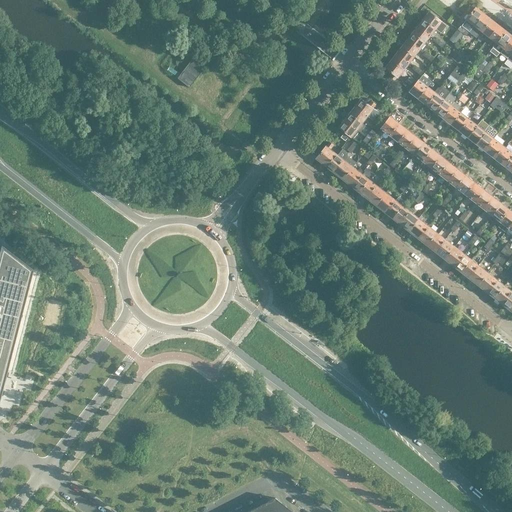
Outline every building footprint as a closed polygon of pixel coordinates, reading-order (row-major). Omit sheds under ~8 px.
[(474,26),(484,14),(476,8),(466,20),(474,26)] [(441,22),(429,12),(428,14),(426,14),(424,17),(424,19),(424,20),(436,29),(438,25),(441,22)] [(481,32),(491,19),(484,14),(474,26),(481,32)] [(489,37),(498,25),(491,19),(481,32),(489,37)] [(436,29),(424,20),(420,24),(419,24),(417,26),(430,36),(436,29)] [(496,43),(505,31),(498,25),(489,37),(496,43)] [(430,36),(417,26),(416,28),(416,29),(413,33),(425,43),(430,36)] [(503,49),(511,37),(511,35),(505,31),(496,43),(503,49)] [(425,43),(413,33),(409,38),(408,37),(407,40),(419,50),(425,43)] [(510,55),(511,52),(511,37),(503,49),(510,55)] [(419,50),(407,40),(405,42),(406,42),(402,47),(414,56),(419,50)] [(414,56),(402,47),(398,52),(398,51),(396,53),(409,63),(414,56)] [(409,63),(396,53),(394,56),(395,56),(391,61),(403,70),(409,63)] [(189,88),(205,67),(194,58),(178,78),(189,88)] [(398,77),(403,70),(391,61),(390,62),(389,62),(387,65),(387,66),(386,68),(393,74),(390,78),(394,81),(397,77),(398,77)] [(418,99),(427,87),(420,82),(411,93),(413,95),(414,96),(416,98),(417,98),(418,99)] [(431,97),(434,93),(427,87),(418,99),(427,105),(432,98),(431,97)] [(435,112),(444,100),(434,93),(431,97),(432,98),(427,105),(435,112)] [(373,108),(376,104),(371,101),(368,105),(361,99),(356,106),(355,105),(354,107),(360,112),(366,117),(373,109),(373,108)] [(447,110),(451,106),(444,100),(435,112),(443,118),(449,111),(447,110)] [(451,125),(460,113),(451,106),(447,110),(449,111),(443,118),(451,125)] [(366,117),(360,112),(354,107),(352,109),(353,110),(349,114),(361,124),(366,117)] [(464,123),(467,119),(460,113),(451,125),(460,131),(465,124),(464,123)] [(361,124),(349,114),(346,119),(345,118),(343,120),(356,130),(361,124)] [(390,135),(399,124),(398,123),(397,122),(395,120),(394,120),(391,117),(382,130),(390,135)] [(468,138),(477,126),(467,119),(464,123),(465,124),(460,131),(468,138)] [(356,130),(343,120),(342,122),(343,123),(339,128),(351,137),(356,130)] [(401,137),(407,130),(399,124),(390,135),(397,140),(400,136),(401,137)] [(481,136),(484,131),(477,126),(468,138),(476,144),(482,137),(481,136)] [(406,148),(415,137),(407,130),(401,137),(400,136),(397,140),(406,148)] [(485,151),(494,139),(484,131),(481,136),(482,137),(476,144),(485,151)] [(418,150),(423,143),(415,137),(406,148),(413,153),(416,149),(418,150)] [(511,155),(511,153),(504,148),(494,139),(485,151),(488,153),(488,155),(491,157),(492,156),(496,160),(497,161),(499,163),(500,163),(504,166),(511,155)] [(336,155),(330,150),(333,145),(330,142),(326,147),(316,159),(326,167),(336,155)] [(423,161),(432,150),(423,143),(418,150),(416,149),(413,153),(423,161)] [(434,163),(440,156),(432,150),(423,161),(430,166),(433,162),(434,163)] [(335,169),(343,160),(336,155),(326,167),(335,173),(337,170),(335,169)] [(439,174),(448,163),(440,156),(434,163),(433,162),(430,166),(439,174)] [(343,179),(352,167),(343,160),(335,169),(337,170),(335,173),(338,176),(338,177),(341,179),(342,179),(343,179)] [(451,176),(457,169),(448,163),(439,174),(446,179),(450,175),(451,176)] [(355,184),(362,175),(360,173),(352,167),(343,179),(344,180),(344,182),(346,183),(348,183),(351,186),(353,183),(355,184)] [(456,187),(465,176),(457,169),(451,176),(450,175),(446,179),(456,187)] [(360,192),(369,180),(362,175),(355,184),(353,183),(351,186),(360,192)] [(484,191),(481,189),(481,188),(481,187),(478,185),(477,185),(472,181),(472,180),(470,178),(468,178),(465,176),(456,187),(475,202),(484,191)] [(368,195),(376,186),(369,180),(360,192),(368,199),(370,196),(368,195)] [(376,205),(385,193),(376,186),(368,195),(370,196),(368,199),(371,202),(372,203),(374,205),(375,205),(376,205)] [(487,204),(492,197),(484,191),(475,202),(485,209),(488,205),(487,204)] [(388,210),(395,201),(385,193),(376,205),(377,206),(377,207),(379,209),(381,209),(384,212),(387,209),(388,210)] [(492,215),(501,204),(492,197),(487,204),(488,205),(485,209),(492,215)] [(393,218),(402,206),(395,201),(388,210),(387,209),(384,212),(393,218)] [(503,217),(509,210),(501,204),(492,215),(501,222),(505,218),(503,217)] [(402,221),(409,212),(402,206),(393,218),(401,225),(403,222),(402,221)] [(508,228),(511,223),(511,212),(509,210),(503,217),(505,218),(501,222),(508,228)] [(409,231),(419,219),(409,212),(402,221),(403,222),(401,225),(405,228),(405,229),(407,231),(408,231),(409,231)] [(421,236),(428,227),(419,219),(409,231),(410,232),(410,233),(413,235),(414,235),(418,238),(420,235),(421,236)] [(438,249),(445,240),(428,227),(421,236),(420,235),(418,238),(437,253),(439,250),(438,249)] [(445,259),(454,247),(445,240),(438,249),(439,250),(437,253),(440,256),(441,257),(443,259),(444,259),(445,259)] [(457,264),(464,255),(454,247),(445,259),(446,260),(446,261),(448,263),(450,263),(453,266),(456,263),(457,264)] [(6,251),(0,276),(0,411),(3,414),(4,410),(38,275),(38,273),(7,249),(7,251),(6,251)] [(462,272),(471,260),(464,255),(457,264),(456,263),(453,266),(462,272)] [(471,275),(478,266),(471,260),(462,272),(470,279),(472,276),(471,275)] [(478,285),(488,273),(478,266),(471,275),(472,276),(470,279),(474,282),(474,283),(476,285),(478,285)] [(490,290),(497,281),(488,273),(478,285),(479,286),(479,287),(482,289),(483,289),(487,292),(489,289),(490,290)] [(495,298),(504,286),(497,281),(490,290),(489,289),(487,292),(495,298)] [(504,301),(511,292),(504,286),(495,298),(503,305),(505,302),(504,301)] [(511,311),(511,292),(504,301),(505,302),(503,305),(507,307),(507,309),(509,311),(511,311)] [(247,511),(293,511),(275,498),(247,511)]
